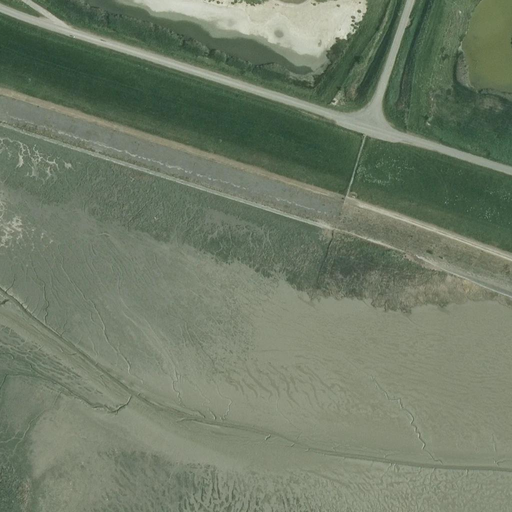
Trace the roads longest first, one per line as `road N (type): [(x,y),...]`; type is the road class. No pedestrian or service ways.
road 1 (unclassified): [(370,124),(0,8)]
road 2 (unclassified): [(511,174),(370,124)]
road 3 (unclassified): [(370,124),(410,0)]
